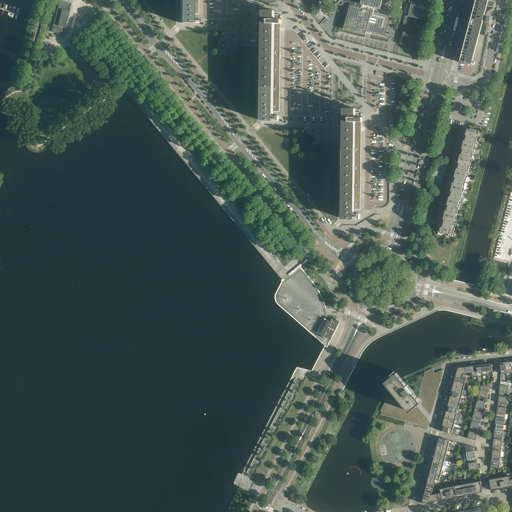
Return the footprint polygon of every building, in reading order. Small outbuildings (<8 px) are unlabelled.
[(198,14),(198,0),(180,0),(180,23),(192,23),(194,23),(194,21),(197,21),(197,23),(198,23),(198,18),(193,18),(193,14),(198,14)] [(348,0),(348,2),(349,2),(349,3),(350,3),(350,4),(350,5),(344,26),(343,29),(365,35),(366,31),(367,32),(372,33),(384,36),(390,16),(381,13),(384,0),(409,0),(401,31),(403,32),(403,33),(400,44),(401,44),(420,49),(424,37),(422,36),(424,30),(405,26),(408,16),(427,21),(428,22),(431,9),(429,9),(431,3),(420,0),(348,0)] [(490,23),(491,18),(491,15),(488,11),(487,11),(487,12),(486,13),(486,14),(486,15),(483,14),(487,0),(475,0),(460,62),(470,64),(482,19),(486,21),(486,22),(490,23)] [(63,33),(71,6),(59,3),(52,30),(63,33)] [(279,112),(280,33),(280,24),(282,24),(282,20),(280,20),(281,15),(275,15),(275,11),(262,11),(262,15),(257,14),(256,28),(265,28),(265,37),(262,37),(261,121),(273,121),(279,121),(279,116),(273,116),(273,112),(279,112)] [(265,37),(265,28),(256,28),(256,33),(260,33),(260,37),(262,37),(265,37)] [(360,210),(361,131),(361,122),(362,122),(362,118),(361,118),(361,113),(355,112),(343,112),(337,112),(337,126),(343,126),(342,219),(354,219),(354,218),(360,218),(360,214),(354,214),(354,210),(360,210)] [(474,148),(479,131),(467,128),(466,132),(465,131),(462,140),(464,141),(463,145),(474,148)] [(471,160),(474,148),(463,145),(462,149),(460,148),(459,151),(461,152),(459,157),(471,160)] [(467,174),(471,160),(459,157),(458,163),(457,162),(456,165),(457,166),(456,171),(467,174)] [(464,188),(467,174),(456,171),(454,177),(453,176),(452,179),(453,180),(452,185),(464,188)] [(460,202),(464,188),(452,185),(451,191),(449,190),(448,193),(450,194),(448,199),(460,202)] [(456,216),(460,202),(448,199),(447,205),(445,204),(445,207),(446,208),(445,213),(456,216)] [(452,237),(456,222),(455,222),(456,216),(445,213),(443,219),(442,218),(438,233),(443,234),(444,234),(444,235),(445,235),(446,235),(447,235),(448,235),(452,237)] [(511,223),(505,222),(497,254),(511,258),(511,223)] [(334,333),(341,321),(336,319),(335,320),(332,319),(330,321),(324,318),(323,320),(322,323),(317,333),(323,336),(325,333),(330,336),(326,344),(325,346),(327,347),(334,333)] [(463,374),(465,367),(458,368),(456,374),(455,376),(462,378),(463,374)] [(420,402),(404,382),(400,377),(388,386),(392,391),(409,411),(420,402)] [(508,393),(509,382),(500,381),(499,387),(499,388),(499,392),(508,393)] [(490,387),(487,387),(481,385),(478,396),(487,398),(488,394),(490,387)] [(506,404),(508,393),(499,392),(498,398),(498,399),(498,403),(506,404)] [(485,404),(487,398),(478,396),(476,406),(484,408),(485,405),(485,404)] [(505,414),(506,404),(498,403),(497,409),(497,413),(505,414)] [(482,415),(483,412),(484,408),(476,406),(473,417),(481,419),(482,415),(483,415),(482,415)] [(504,425),(505,414),(497,413),(496,420),(495,420),(496,420),(495,424),(504,425)] [(480,425),(481,419),(473,417),(470,427),(479,429),(479,426),(480,426),(480,425)] [(503,436),(504,425),(495,424),(495,430),(494,430),(494,431),(494,435),(503,436)] [(451,434),(453,429),(442,426),(442,428),(441,428),(441,430),(441,431),(451,434)] [(476,440),(479,429),(470,427),(468,434),(466,433),(465,437),(476,440)] [(502,447),(503,436),(494,435),(493,441),(493,442),(493,446),(502,447)] [(475,453),(474,447),(465,444),(467,459),(476,458),(475,454),(476,454),(476,453),(475,453)] [(500,457),(502,447),(493,446),(492,452),(492,456),(500,457)] [(500,464),(500,457),(492,456),(491,463),(490,467),(501,468),(502,464),(500,464)] [(478,465),(477,464),(476,458),(467,459),(469,466),(467,466),(467,471),(478,469),(477,465),(478,465)] [(439,480),(441,475),(430,472),(429,475),(429,477),(435,479),(439,480)] [(501,488),(499,478),(489,480),(491,490),(494,490),(496,490),(496,489),(499,489),(501,489),(501,488)] [(429,502),(431,494),(425,492),(424,495),(423,496),(424,496),(422,503),(429,502)]
